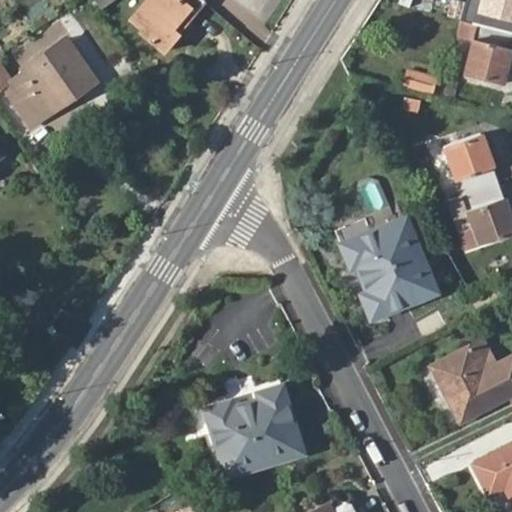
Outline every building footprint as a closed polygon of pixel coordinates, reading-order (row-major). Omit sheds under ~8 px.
[(148,0),(133,19),(145,29),(143,32),(165,51),(179,34),(174,30),(191,9),(196,13),(207,1),(205,0),(148,0)] [(466,9),(463,21),(511,32),(511,17),(511,0),(482,0),(480,13),(466,9)] [(179,34),(196,13),(191,9),(174,30),(179,34)] [(511,32),(463,21),(459,20),(455,38),(473,42),(465,78),(503,86),(507,67),(501,66),(505,49),(510,51),(511,42),(511,32)] [(29,69),(35,76),(71,51),(65,43),(29,69)] [(33,126),(96,81),(74,49),(71,51),(35,76),(32,79),(26,71),(5,86),(33,126)] [(507,67),(510,51),(505,49),(501,66),(507,67)] [(407,72),(404,86),(434,91),(436,76),(407,72)] [(462,195),(498,182),(492,167),(487,169),(482,155),(487,153),(480,133),(445,147),(462,195)] [(492,167),(487,153),(482,155),(487,169),(492,167)] [(447,201),(465,249),(511,231),(511,220),(509,213),(504,214),(498,200),(504,198),(498,182),(462,195),(447,201)] [(509,213),(504,198),(498,200),(504,214),(509,213)] [(400,220),(393,223),(407,259),(415,256),(400,220)] [(407,259),(393,223),(336,247),(346,270),(352,267),(363,294),(357,296),(367,320),(431,294),(415,256),(407,259)] [(430,368),(459,422),(511,392),(511,359),(511,358),(493,369),(479,342),(430,368)] [(202,413),(219,469),(257,457),(260,466),(298,454),(278,389),(253,396),(255,402),(228,411),(226,405),(202,413)] [(511,444),(470,466),(486,497),(502,488),(511,508),(511,444)] [(257,457),(219,469),(222,478),(260,466),(257,457)]
